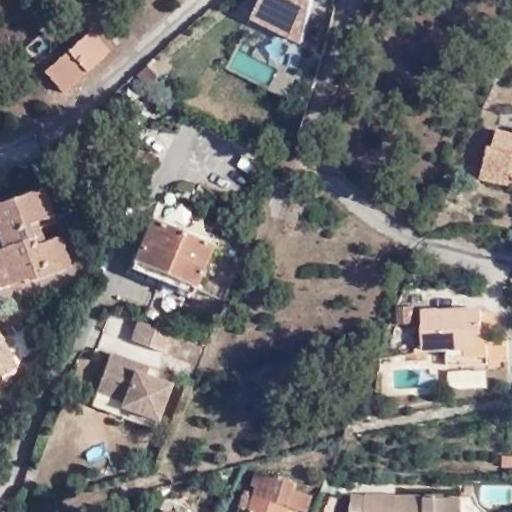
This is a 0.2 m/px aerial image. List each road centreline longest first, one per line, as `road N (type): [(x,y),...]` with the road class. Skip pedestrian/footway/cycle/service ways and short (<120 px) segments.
road 1 (residential): [(511,262),(405,234),(310,152),(304,126),(342,21),(341,0)]
road 2 (residential): [(0,485),(43,421),(123,256)]
